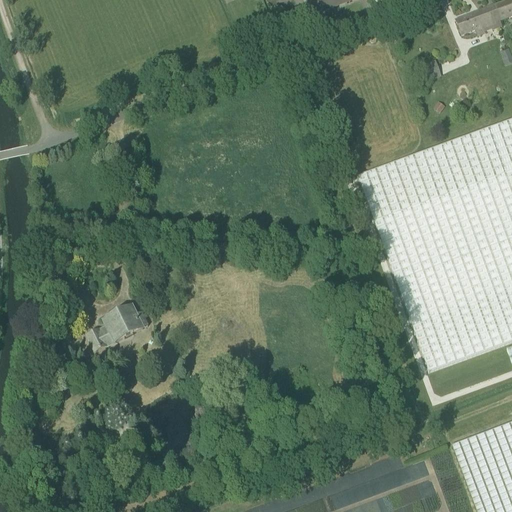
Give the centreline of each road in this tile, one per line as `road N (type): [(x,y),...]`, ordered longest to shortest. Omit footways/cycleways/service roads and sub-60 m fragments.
road 1 (track): [(511,398),(429,428),(421,423),(289,50)]
road 2 (unclassified): [(0,156),(425,0)]
road 3 (track): [(50,143),(0,2)]
